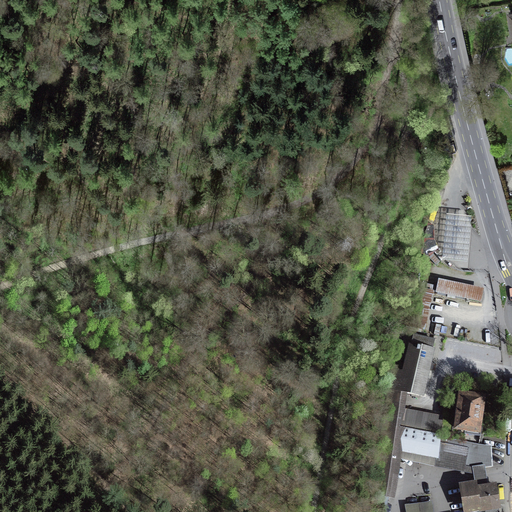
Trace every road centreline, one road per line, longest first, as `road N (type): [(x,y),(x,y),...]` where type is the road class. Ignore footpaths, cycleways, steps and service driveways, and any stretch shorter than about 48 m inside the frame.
road 1 (track): [(394,28),(371,129),(322,191),(276,212),(76,259),(0,286)]
road 2 (track): [(394,28),(403,106),(398,179),(344,334),(312,511)]
road 3 (track): [(84,511),(153,431),(184,415),(322,191)]
road 4 (secondary): [(503,252),(439,0)]
